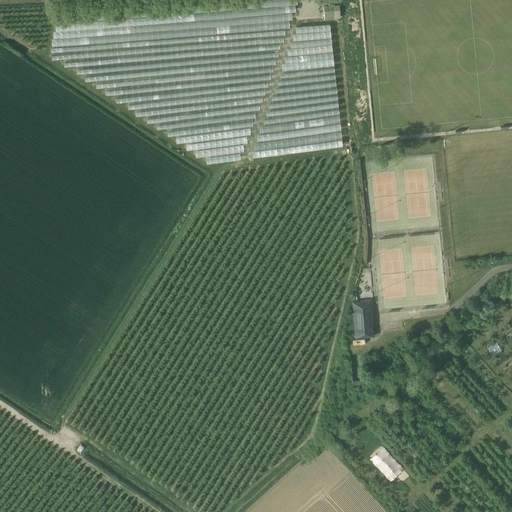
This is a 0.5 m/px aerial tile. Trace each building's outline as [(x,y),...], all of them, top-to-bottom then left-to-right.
[(342,5),(325,5),(325,18),(342,18),(342,5)] [(252,43),(258,45),(259,44),(259,46),(259,55),(248,55),(249,71),(257,74),(259,101),(272,68),(283,72),(275,92),(264,98),(270,101),(269,105),(147,112),(148,121),(168,129),(168,132),(256,127),(257,147),(341,142),(334,23),(292,26),(287,38),(286,30),(239,33),(243,39),(248,36),(249,52),(252,43)] [(154,42),(53,44),(53,58),(65,58),(65,65),(78,65),(78,73),(86,73),(86,80),(97,80),(97,87),(107,87),(107,94),(117,94),(117,100),(155,99),(151,96),(160,96),(159,88),(153,88),(159,80),(154,81),(150,78),(150,68),(150,57),(151,55),(151,48),(156,48),(156,44),(154,42)] [(371,300),(353,302),(356,337),(374,336),(371,300)] [(492,354),(502,351),(498,342),(489,345),(492,354)] [(374,456),(399,480),(409,470),(384,446),(374,456)]
